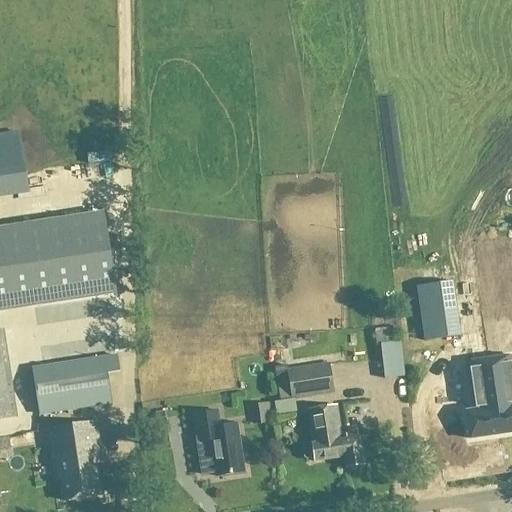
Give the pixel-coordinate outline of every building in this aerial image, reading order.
[(16,136),(0,138),(0,186),(23,183),(16,136)] [(0,312),(113,295),(101,216),(0,231),(0,312)] [(413,344),(450,342),(446,288),(409,290),(413,344)] [(501,305),(475,303),(474,333),(500,335),(501,305)] [(32,362),(112,357),(110,325),(59,328),(60,337),(31,338),(32,362)] [(390,330),(378,331),(379,347),(382,346),(382,348),(380,348),(384,380),(401,377),(400,363),(398,346),(392,347),(390,330)] [(0,421),(13,419),(0,333),(0,421)] [(36,417),(108,405),(104,376),(117,374),(114,358),(29,372),(36,417)] [(509,358),(486,361),(497,437),(511,434),(511,366),(511,358),(509,358)] [(470,413),(463,414),(467,442),(497,437),(486,361),(463,365),(470,413)] [(330,395),(326,367),(285,373),(284,367),(272,369),(278,404),(272,405),(274,417),(294,414),(292,401),(330,395)] [(339,438),(334,408),(306,412),(311,446),(303,448),(301,450),(302,460),(305,462),(312,461),(312,465),(342,460),(343,470),(361,468),(357,439),(355,440),(355,435),(339,438)] [(362,421),(360,408),(343,410),(345,424),(362,421)] [(217,430),(214,414),(190,418),(195,446),(208,444),(213,479),(242,475),(235,428),(217,430)] [(97,465),(91,425),(44,432),(52,483),(58,482),(61,503),(96,498),(91,466),(97,465)] [(25,489),(28,511),(58,511),(54,485),(25,489)]
